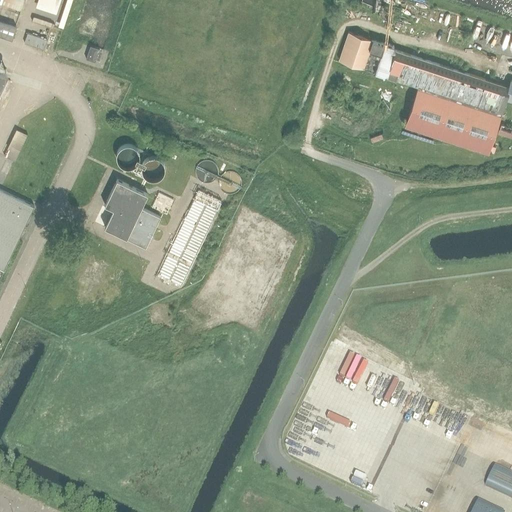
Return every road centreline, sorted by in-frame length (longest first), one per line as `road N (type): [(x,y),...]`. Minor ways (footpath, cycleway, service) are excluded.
road 1 (unclassified): [(381,511),(263,451),(378,209),(383,178)]
road 2 (track): [(511,211),(431,222),(341,288)]
road 3 (unclassified): [(383,178),(449,185),(511,177)]
